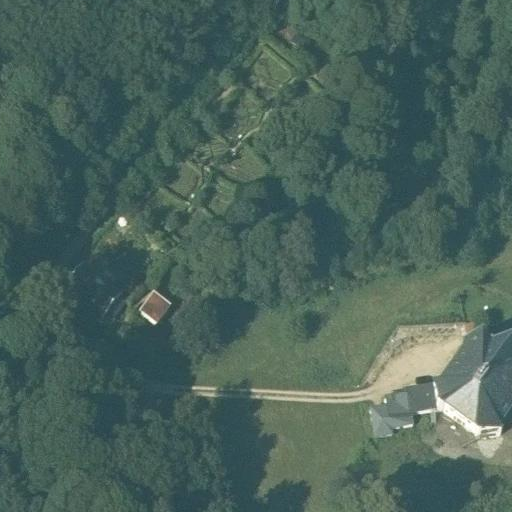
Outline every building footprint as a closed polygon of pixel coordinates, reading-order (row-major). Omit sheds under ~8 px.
[(298,47),(297,48),(302,50),(306,53),(310,44),(301,40),(298,47)] [(328,87),(329,86),(333,82),(331,75),(324,73),(323,75),(319,78),(321,85),(328,87)] [(64,292),(102,322),(103,321),(110,326),(126,306),(120,301),(121,299),(83,268),(64,292)] [(155,329),(169,310),(152,297),(138,315),(155,329)] [(431,391),(404,396),(404,394),(391,396),(392,402),(384,403),(385,411),(370,413),(375,439),(391,436),(391,432),(412,427),(409,417),(436,412),(437,413),(443,414),(470,435),(475,440),(499,437),(498,430),(511,409),(511,370),(508,353),(491,355),(478,345),(462,350),(461,356),(438,388),(433,390),(431,391)]
